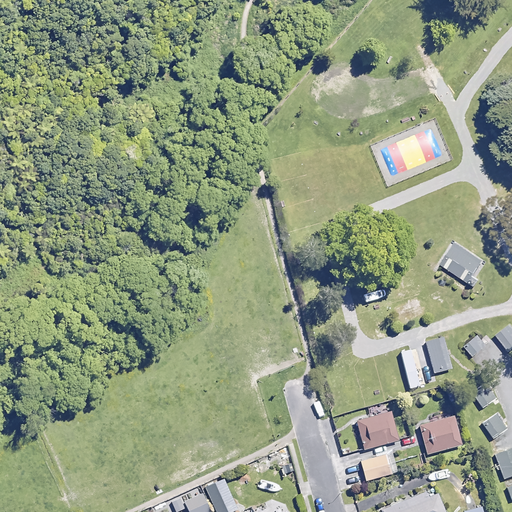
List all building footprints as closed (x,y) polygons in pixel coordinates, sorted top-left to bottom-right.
[(480,261),(451,243),(436,268),(464,286),(480,261)] [(248,336),(243,324),(235,327),(240,339),(248,336)] [(511,337),(503,325),(490,335),(503,353),(511,347),(511,337)] [(445,336),(423,342),(432,373),(454,367),(445,336)] [(472,336),(459,347),(467,356),(480,345),(472,336)] [(303,357),(300,347),(290,350),(294,361),(303,357)] [(481,382),(466,394),(478,409),(493,398),(481,382)] [(407,404),(404,391),(392,394),(395,407),(407,404)] [(393,411),(361,419),(368,445),(400,436),(393,411)] [(492,412),(477,423),(489,439),(503,427),(492,412)] [(454,415),(429,422),(436,447),(462,440),(454,415)] [(511,472),(511,448),(511,446),(490,455),(500,478),(511,472)] [(393,450),(361,458),(367,479),(398,471),(393,450)] [(511,482),(503,486),(507,499),(511,497),(511,482)] [(444,511),(438,489),(384,506),(386,511),(444,511)] [(198,492),(181,500),(186,511),(201,511),(206,510),(198,492)] [(241,511),(278,511),(272,497),(241,511)]
